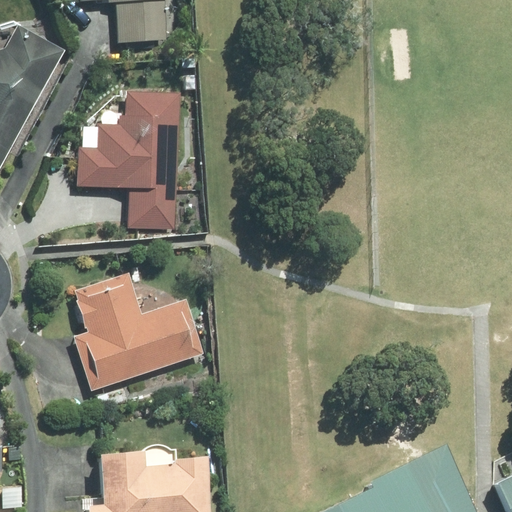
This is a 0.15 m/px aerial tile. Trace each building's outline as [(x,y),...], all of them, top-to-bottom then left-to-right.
[(166,42),(163,0),(165,0),(78,0),(79,3),(106,1),(107,4),(114,4),(116,45),(166,42)] [(0,166),(62,53),(15,28),(2,52),(0,52),(0,166)] [(173,230),(179,95),(125,93),(123,118),(117,118),(117,127),(96,127),(95,150),(77,150),(76,187),(116,188),(116,190),(127,190),(126,229),(173,230)] [(140,316),(127,275),(73,293),(76,303),(74,303),(83,330),(85,329),(86,334),(71,339),(89,393),(202,356),(184,302),(140,316)] [(207,511),(202,459),(171,462),(171,465),(141,468),(141,454),(95,458),(100,507),(83,508),(83,511),(207,511)] [(366,491),(322,511),(471,511),(449,468),(426,460),(403,471),(401,467),(363,485),(366,491)] [(504,511),(511,511),(511,475),(491,486),(504,511)]
